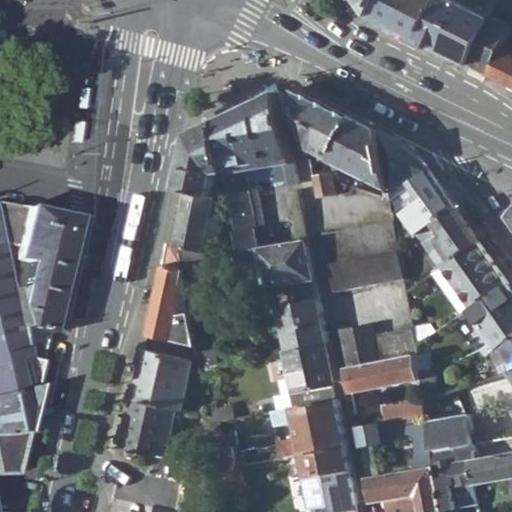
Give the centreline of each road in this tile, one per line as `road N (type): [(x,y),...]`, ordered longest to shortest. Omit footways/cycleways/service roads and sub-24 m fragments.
road 1 (primary): [(167,0),(51,511)]
road 2 (residential): [(368,511),(279,25)]
road 3 (tertiary): [(461,121),(279,25)]
road 4 (residential): [(461,121),(453,165),(511,254)]
